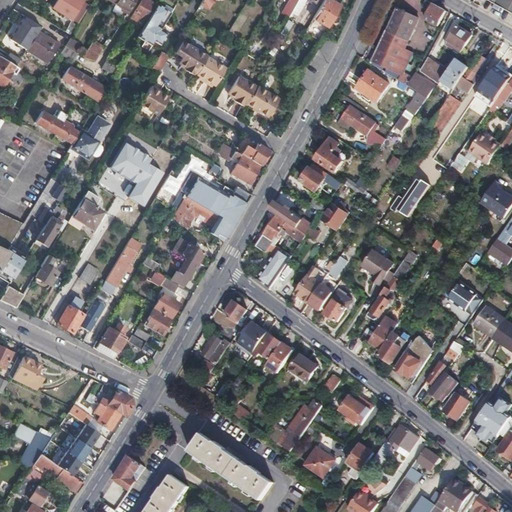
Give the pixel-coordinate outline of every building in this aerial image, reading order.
[(58,0),(53,8),(71,19),(82,1),(80,0),(58,0)] [(116,0),(124,4),(121,9),(127,13),(134,0),(116,0)] [(140,17),(147,21),(156,5),(147,0),(141,0),(130,17),(137,22),(140,17)] [(202,0),(200,5),(203,7),(208,9),(213,0),(202,0)] [(282,13),(288,16),(290,13),(296,4),(297,0),(290,0),(290,1),(289,0),(282,13)] [(330,0),(323,0),(313,18),(327,26),(339,6),(330,0)] [(446,11),(426,0),(423,7),(429,10),(425,18),(438,25),(446,11)] [(511,0),(490,0),(511,12),(511,0)] [(82,1),(71,19),(75,22),(86,3),(82,1)] [(86,3),(75,22),(77,23),(88,4),(86,3)] [(156,5),(147,21),(137,36),(151,45),(154,41),(160,44),(167,33),(160,29),(170,13),(157,4),(156,5)] [(296,4),(290,13),(295,16),(301,6),(296,4)] [(400,75),(398,80),(407,86),(412,78),(404,73),(413,52),(404,48),(418,18),(396,8),(386,30),(371,61),(390,71),(391,70),(400,75)] [(9,39),(26,50),(41,26),(24,16),(9,39)] [(288,33),(293,22),(288,20),(282,30),(288,33)] [(461,52),(473,35),(458,25),(447,43),(461,52)] [(38,31),(26,50),(47,63),(58,44),(38,31)] [(197,74),(206,57),(207,56),(181,40),(174,52),(182,56),(178,62),(187,67),(185,71),(192,75),(194,72),(197,74)] [(65,45),(60,53),(72,61),(73,61),(77,53),(65,45)] [(88,46),(82,56),(96,60),(98,51),(99,49),(88,46)] [(161,52),(155,62),(151,67),(158,72),(161,67),(165,61),(168,56),(161,52)] [(8,54),(6,60),(18,62),(19,56),(8,54)] [(462,89),(469,93),(480,76),(476,73),(485,59),(479,55),(464,77),(462,77),(455,89),(429,126),(437,132),(458,101),(455,99),(462,89)] [(11,64),(0,57),(0,85),(1,86),(10,71),(14,73),(17,68),(11,64)] [(225,67),(206,57),(197,74),(204,79),(203,82),(210,86),(212,83),(214,85),(225,67)] [(421,71),(439,84),(442,80),(448,71),(428,58),(421,71)] [(448,71),(442,80),(455,89),(462,77),(469,67),(457,59),(448,71)] [(100,68),(103,69),(113,75),(118,68),(105,60),(101,67),(100,68)] [(62,79),(64,80),(72,67),(69,66),(62,79)] [(72,67),(64,80),(66,82),(74,69),(72,67)] [(74,69),(66,82),(82,92),(90,79),(74,69)] [(95,82),(105,88),(107,85),(113,75),(103,69),(95,82)] [(370,71),(358,89),(377,102),(389,85),(370,71)] [(412,78),(407,86),(418,92),(413,100),(419,105),(425,96),(427,97),(433,90),(421,82),(423,78),(415,73),(412,78)] [(243,102),(245,103),(246,102),(267,115),(268,113),(270,114),(274,107),(272,106),(277,98),(256,85),(255,86),(237,75),(228,93),(235,97),(234,100),(241,105),(243,102)] [(90,79),(82,92),(97,101),(105,88),(95,82),(94,82),(96,78),(92,76),(90,79)] [(511,78),(510,81),(489,110),(497,115),(511,92),(511,78)] [(139,103),(158,115),(163,107),(168,98),(150,86),(139,103)] [(351,106),(340,122),(348,128),(350,125),(367,136),(368,135),(370,136),(367,143),(382,145),(385,140),(375,133),(379,126),(351,106)] [(35,123),(55,134),(62,121),(66,115),(59,111),(56,118),(43,110),(35,123)] [(71,144),(69,147),(87,158),(108,124),(96,117),(86,133),(80,129),(79,131),(71,144)] [(55,134),(71,144),(79,131),(62,121),(55,134)] [(398,121),(395,125),(402,130),(405,126),(398,121)] [(249,139),(243,134),(239,141),(253,151),(248,159),(259,165),(268,149),(249,139)] [(470,152),(488,165),(495,156),(499,150),(501,147),(481,134),(470,152)] [(330,138),(316,159),(336,173),(343,162),(337,158),(341,151),(337,148),(339,144),(330,138)] [(233,149),(226,145),(220,156),(227,160),(228,157),(233,149)] [(259,165),(248,159),(233,149),(228,157),(231,159),(232,157),(238,160),(231,172),(248,183),(259,165)] [(499,150),(495,156),(500,159),(504,153),(499,150)] [(114,177),(132,188),(141,173),(143,170),(116,155),(106,170),(115,175),(114,177)] [(322,171),(312,163),(300,181),(316,192),(324,181),(337,190),(342,183),(322,171)] [(234,190),(224,185),(222,190),(197,175),(195,179),(189,176),(183,185),(185,186),(182,192),(183,193),(181,197),(184,198),(184,197),(219,217),(218,218),(214,224),(210,232),(217,236),(218,233),(226,238),(250,195),(236,186),(234,190)] [(76,178),(71,185),(84,193),(86,190),(88,186),(76,178)] [(345,184),(362,196),(366,191),(365,190),(357,184),(355,183),(348,179),(345,184)] [(360,179),(357,184),(365,190),(368,184),(360,179)] [(52,197),(59,201),(67,188),(60,184),(52,197)] [(511,197),(500,189),(488,207),(504,218),(511,206),(511,197)] [(86,190),(84,193),(71,215),(86,224),(90,217),(97,221),(103,212),(94,206),(99,198),(86,190)] [(181,197),(170,216),(172,218),(184,198),(181,197)] [(184,198),(172,218),(187,227),(195,214),(212,223),(214,224),(218,218),(184,198)] [(312,199),(309,204),(321,213),(325,207),(312,199)] [(275,201),(270,210),(274,212),(278,215),(294,227),(296,228),(301,220),(275,201)] [(327,213),(322,220),(337,230),(347,215),(341,211),(344,206),(336,201),(329,210),(327,209),(325,212),(327,213)] [(43,227),(36,239),(46,246),(64,217),(58,213),(62,208),(57,205),(51,214),(43,227)] [(36,223),(43,227),(51,214),(44,210),(36,223)] [(0,259),(6,250),(9,245),(22,223),(0,212),(0,259)] [(272,224),(257,245),(258,247),(266,252),(272,244),(274,246),(275,245),(282,236),(279,234),(282,229),(290,234),(294,227),(278,215),(272,224)] [(511,218),(495,243),(488,253),(508,266),(511,259),(511,218)] [(470,219),(466,225),(483,237),(487,231),(470,219)] [(269,221),(256,245),(257,245),(272,224),(269,221)] [(317,240),(321,232),(313,227),(308,235),(317,240)] [(444,240),(440,237),(435,244),(439,247),(444,240)] [(105,280),(115,286),(116,286),(141,245),(130,238),(105,280)] [(203,252),(179,239),(173,250),(186,258),(197,264),(203,252)] [(55,243),(34,276),(35,276),(34,278),(35,280),(39,282),(40,283),(41,282),(42,282),(43,280),(49,284),(58,271),(50,266),(55,258),(53,257),(60,246),(55,243)] [(26,255),(9,245),(6,250),(0,259),(0,276),(9,282),(26,255)] [(206,248),(204,252),(211,257),(214,252),(206,248)] [(276,279),(284,268),(292,256),(280,249),(276,254),(275,254),(264,271),(268,273),(276,279)] [(362,266),(369,271),(377,276),(375,278),(381,282),(393,264),(373,251),(362,266)] [(386,287),(391,291),(393,292),(408,272),(418,257),(410,251),(386,287)] [(146,256),(142,263),(155,271),(159,264),(146,256)] [(341,256),(330,273),(337,278),(348,261),(341,256)] [(197,264),(186,258),(178,272),(176,271),(171,280),(183,287),(197,264)] [(88,263),(85,266),(97,273),(99,269),(88,263)] [(97,273),(85,266),(78,278),(89,284),(97,273)] [(165,277),(155,271),(149,282),(159,287),(160,286),(163,281),(165,277)] [(463,271),(459,277),(467,282),(468,282),(477,289),(481,283),(463,271)] [(262,281),(270,288),(276,279),(268,273),(262,281)] [(308,274),(303,281),(305,282),(297,294),(308,302),(320,286),(321,284),(308,274)] [(337,287),(325,278),(321,284),(333,292),(337,287)] [(105,280),(102,286),(112,292),(115,286),(105,280)] [(466,312),(472,316),(481,303),(474,299),(477,295),(460,283),(448,300),(466,312)] [(321,284),(320,286),(308,302),(320,311),(332,294),(333,292),(321,284)] [(7,286),(0,296),(0,300),(11,306),(15,307),(23,294),(19,292),(7,286)] [(386,287),(367,315),(373,320),(378,318),(380,319),(391,302),(386,299),(391,291),(386,287)] [(335,299),(326,312),(338,321),(352,300),(339,291),(334,298),(335,299)] [(169,306),(173,300),(163,293),(156,306),(171,316),(175,309),(169,306)] [(68,304),(56,324),(72,333),(83,314),(78,310),(83,300),(76,296),(71,306),(68,304)] [(78,325),(89,331),(105,306),(94,299),(78,325)] [(179,303),(173,300),(169,306),(175,309),(179,303)] [(234,302),(225,315),(238,324),(245,315),(247,311),(234,302)] [(308,302),(308,303),(320,311),(308,302)] [(320,311),(308,303),(307,305),(319,313),(320,311)] [(494,338),(506,321),(486,307),(474,324),(494,338)] [(146,323),(156,329),(160,323),(165,326),(169,319),(154,309),(146,323)] [(238,324),(242,327),(249,317),(245,315),(238,324)] [(369,341),(381,350),(386,342),(395,329),(398,325),(385,317),(379,326),(369,341)] [(511,324),(506,321),(494,338),(494,339),(511,351),(511,324)] [(254,353),(268,332),(267,332),(268,329),(264,327),(262,328),(253,322),(244,335),(245,335),(238,346),(252,356),(253,354),(254,353)] [(362,339),(368,343),(369,341),(379,326),(373,322),(362,339)] [(108,327),(95,349),(113,358),(125,337),(121,335),(125,328),(118,323),(113,330),(108,327)] [(160,323),(156,329),(161,332),(165,326),(160,323)] [(136,327),(133,332),(146,341),(149,335),(136,327)] [(395,329),(386,342),(387,343),(380,355),(391,363),(410,336),(404,332),(403,334),(395,329)] [(268,332),(254,353),(264,360),(267,355),(271,359),(282,343),(268,332)] [(412,341),(405,352),(408,354),(396,370),(404,375),(405,374),(411,378),(424,362),(414,355),(418,352),(418,349),(428,355),(437,344),(423,334),(422,335),(419,336),(415,341),(412,341)] [(132,335),(128,341),(141,349),(145,342),(132,335)] [(214,336),(202,354),(208,359),(221,340),(214,336)] [(457,338),(455,341),(464,347),(466,344),(457,338)] [(231,343),(225,339),(222,344),(227,348),(231,343)] [(455,351),(459,354),(460,355),(465,348),(464,347),(455,341),(450,348),(455,351)] [(271,359),(267,365),(278,373),(293,350),(282,343),(271,359)] [(0,347),(0,366),(4,369),(11,353),(0,347)] [(450,348),(445,355),(450,358),(455,351),(450,348)] [(414,355),(424,362),(428,355),(418,349),(418,352),(414,355)] [(144,352),(132,360),(138,367),(149,359),(144,352)] [(301,354),(290,369),(303,378),(305,376),(309,379),(318,366),(301,354)] [(23,357),(12,378),(36,390),(43,378),(36,374),(41,365),(23,357)] [(206,361),(201,368),(210,374),(215,367),(206,361)] [(440,362),(428,380),(435,386),(445,373),(442,370),(446,366),(440,362)] [(435,386),(431,391),(444,401),(445,400),(458,383),(445,373),(435,386)] [(331,396),(340,383),(333,378),(324,391),(331,396)] [(110,388),(103,384),(99,390),(106,394),(110,388)] [(444,401),(437,409),(441,412),(443,410),(458,420),(468,405),(470,402),(467,400),(471,394),(460,386),(456,392),(454,395),(449,402),(445,400),(444,401)] [(131,397),(116,390),(110,402),(103,398),(100,403),(106,406),(120,414),(124,416),(132,404),(131,397)] [(235,392),(228,402),(236,408),(243,397),(235,392)] [(340,410),(362,425),(374,407),(362,398),(358,402),(350,397),(340,410)] [(511,406),(511,405),(503,399),(497,407),(489,402),(476,422),(484,427),(477,436),(487,443),(493,434),(499,437),(501,434),(511,417),(507,414),(511,406)] [(283,446),(291,452),(312,422),(323,406),(315,401),(310,409),(305,406),(284,435),(288,438),(284,444),(283,446)] [(68,412),(79,420),(81,421),(85,414),(73,405),(71,407),(68,412)] [(110,429),(120,414),(106,406),(97,421),(110,429)] [(236,414),(244,419),(249,412),(241,406),(236,414)] [(97,421),(85,414),(81,421),(85,424),(91,428),(97,421)] [(511,417),(501,434),(505,438),(496,450),(511,460),(511,417)] [(29,444),(19,463),(30,469),(40,453),(51,438),(20,422),(12,436),(29,444)] [(91,428),(85,424),(76,437),(89,447),(98,433),(91,428)] [(388,443),(386,441),(373,460),(380,464),(391,447),(406,457),(420,438),(400,425),(388,443)] [(279,441),(284,444),(288,438),(284,435),(284,434),(285,433),(278,427),(271,438),(277,443),(279,441)] [(202,433),(189,451),(219,472),(261,500),(274,482),(262,474),(262,472),(251,465),(250,466),(225,449),(226,449),(215,441),(214,442),(202,433)] [(89,447),(76,437),(67,451),(81,461),(90,447),(89,447)] [(360,443),(346,463),(353,468),(349,474),(357,479),(374,453),(360,443)] [(318,447),(305,465),(324,477),(337,459),(318,447)] [(387,503),(380,511),(396,511),(416,484),(413,482),(420,473),(416,471),(421,464),(433,472),(441,459),(440,458),(440,457),(428,449),(427,449),(425,448),(387,503)] [(81,461),(67,451),(58,466),(72,476),(81,461)] [(30,469),(24,477),(34,483),(36,484),(42,475),(34,469),(36,466),(76,493),(82,483),(72,476),(58,466),(51,461),(40,453),(30,469)] [(115,477),(114,479),(130,489),(131,490),(137,482),(136,481),(145,467),(142,465),(143,465),(129,455),(115,477)] [(172,511),(174,509),(190,487),(171,474),(162,487),(161,486),(153,497),(155,498),(144,511),(172,511)] [(24,477),(13,492),(20,496),(28,485),(32,487),(34,483),(24,477)] [(454,479),(439,500),(456,511),(466,511),(478,496),(454,479)] [(343,496),(347,499),(357,484),(353,481),(343,496)] [(40,499),(46,490),(36,484),(32,491),(30,490),(29,492),(28,492),(26,495),(28,497),(27,498),(40,506),(43,501),(40,499)] [(361,491),(349,508),(355,511),(372,511),(378,503),(361,491)] [(430,511),(436,505),(424,497),(413,511),(430,511)] [(474,511),(486,511),(489,508),(491,506),(479,498),(472,507),(476,510),(474,511)]
